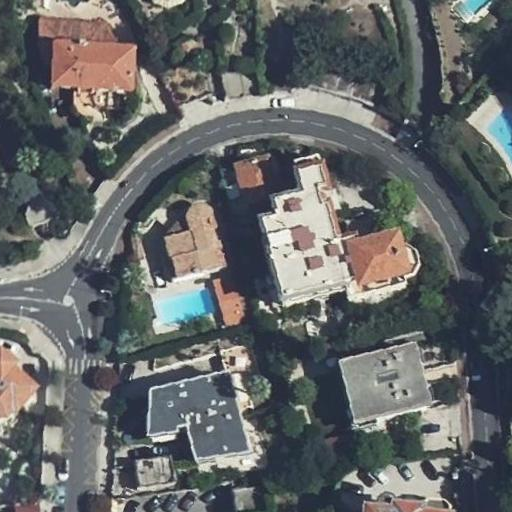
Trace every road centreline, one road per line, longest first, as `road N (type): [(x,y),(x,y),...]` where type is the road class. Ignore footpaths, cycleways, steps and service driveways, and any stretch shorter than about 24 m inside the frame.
road 1 (residential): [(71,298),(117,207),(170,151),(227,123),(302,117),(375,139),(434,187),(468,244),(493,511)]
road 2 (residential): [(74,511),(83,330),(71,298)]
road 3 (unknown): [(386,148),(430,69),(427,0)]
